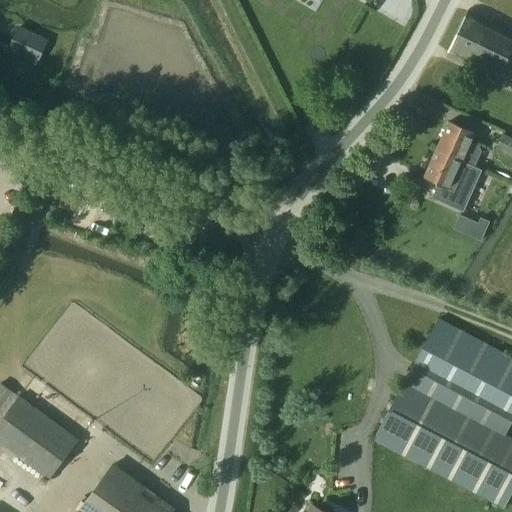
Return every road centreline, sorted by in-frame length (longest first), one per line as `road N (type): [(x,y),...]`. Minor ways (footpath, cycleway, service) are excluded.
road 1 (tertiary): [(271,239),(412,63),(445,0)]
road 2 (unclassified): [(271,239),(0,130)]
road 3 (tertiary): [(218,511),(271,239)]
